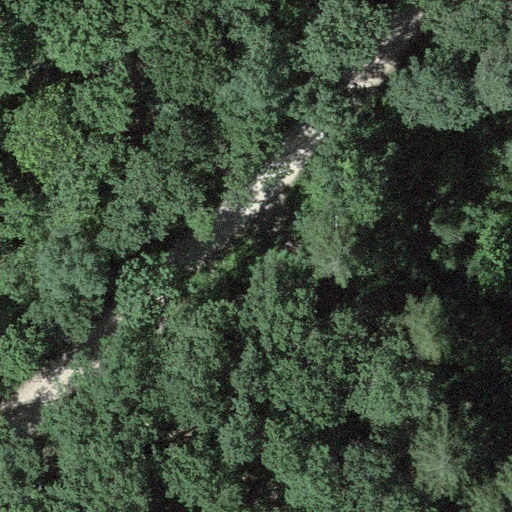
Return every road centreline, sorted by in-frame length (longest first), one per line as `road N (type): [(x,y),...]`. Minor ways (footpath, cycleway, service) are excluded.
road 1 (track): [(427,0),(355,91),(264,185),(0,436)]
road 2 (track): [(264,185),(464,511)]
